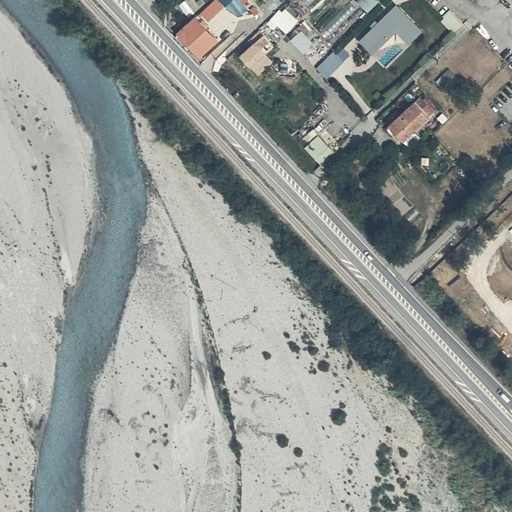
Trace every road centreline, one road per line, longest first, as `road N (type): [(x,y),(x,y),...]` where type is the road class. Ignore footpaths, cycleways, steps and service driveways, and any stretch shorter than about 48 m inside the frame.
road 1 (primary): [(119,0),(389,287)]
road 2 (primary): [(389,287),(511,419)]
road 3 (unclassified): [(389,287),(511,170)]
